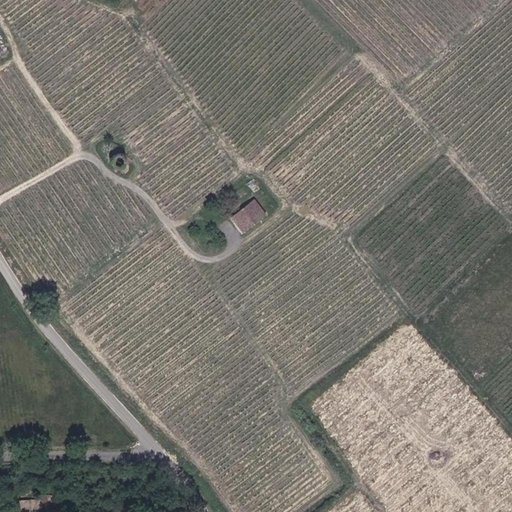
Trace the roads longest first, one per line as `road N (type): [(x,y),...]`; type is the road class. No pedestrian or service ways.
road 1 (track): [(0,202),(73,155),(91,158),(135,188),(198,255),(227,248)]
road 2 (unclassified): [(162,453),(54,334),(0,256)]
road 3 (unclassified): [(162,453),(0,459)]
